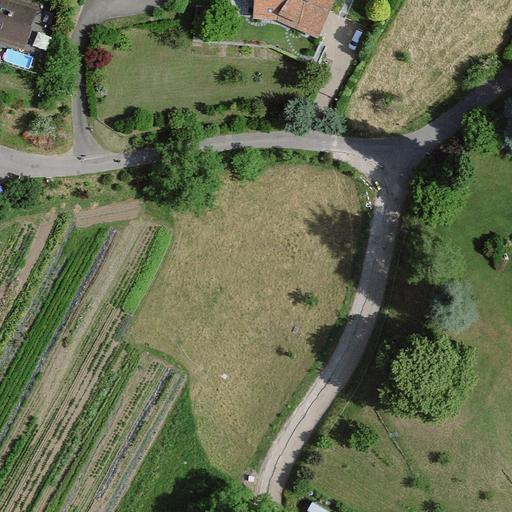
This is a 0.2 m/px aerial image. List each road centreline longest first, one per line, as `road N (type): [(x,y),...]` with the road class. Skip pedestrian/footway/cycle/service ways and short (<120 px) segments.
road 1 (residential): [(0,165),(72,164),(256,139),(407,149)]
road 2 (residential): [(407,149),(351,358),(282,464),(271,511)]
road 3 (residential): [(511,77),(407,149)]
